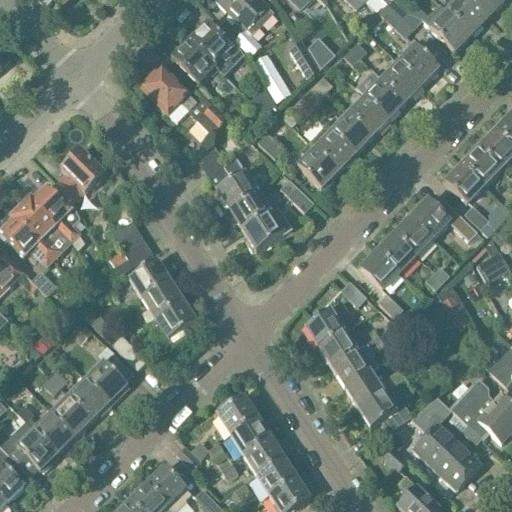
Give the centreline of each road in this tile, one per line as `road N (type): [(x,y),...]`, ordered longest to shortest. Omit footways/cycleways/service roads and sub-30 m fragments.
road 1 (residential): [(246,340),(511,68)]
road 2 (residential): [(246,340),(79,80)]
road 3 (residential): [(72,511),(246,340)]
road 4 (residential): [(246,340),(356,511)]
